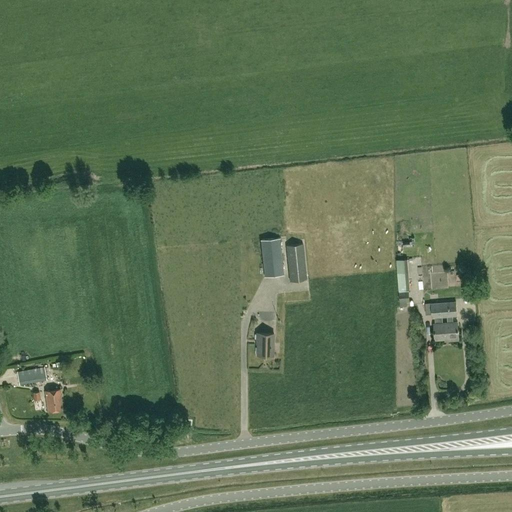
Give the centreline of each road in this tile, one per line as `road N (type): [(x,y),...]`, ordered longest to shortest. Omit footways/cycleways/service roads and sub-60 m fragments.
road 1 (unclassified): [(2,430),(175,452),(511,410)]
road 2 (unclassified): [(154,511),(240,495),(511,475)]
road 3 (primary): [(271,462),(0,496)]
road 4 (primary): [(511,430),(271,462)]
road 5 (primary): [(271,462),(511,448)]
